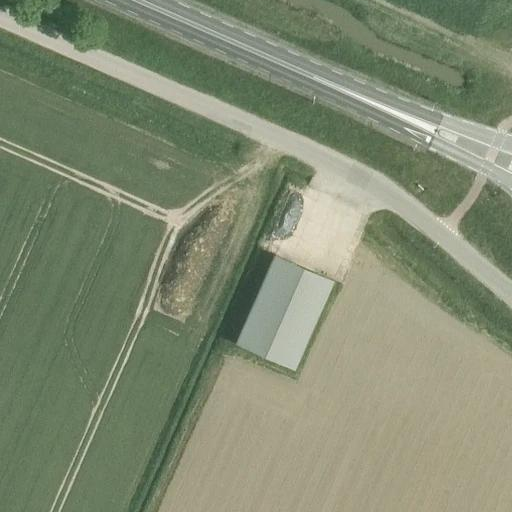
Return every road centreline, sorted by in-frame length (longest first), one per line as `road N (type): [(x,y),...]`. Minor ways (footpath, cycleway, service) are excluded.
road 1 (unclassified): [(511,295),(445,234),(318,154),(0,13)]
road 2 (primary): [(131,0),(418,124)]
